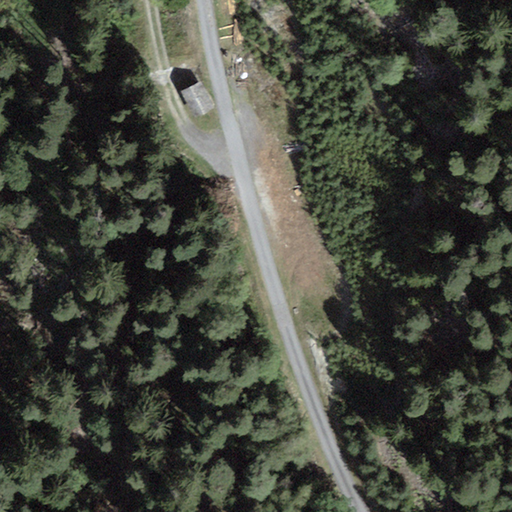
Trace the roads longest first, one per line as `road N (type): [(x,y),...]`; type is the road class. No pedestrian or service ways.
road 1 (unclassified): [(211,0),(253,218),(306,421),(342,511)]
road 2 (track): [(253,218),(177,105),(130,0)]
